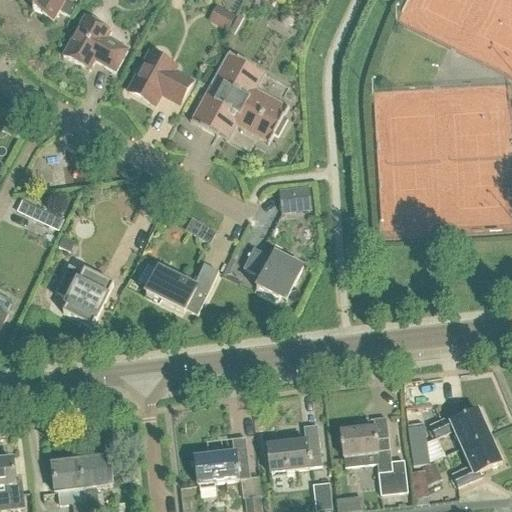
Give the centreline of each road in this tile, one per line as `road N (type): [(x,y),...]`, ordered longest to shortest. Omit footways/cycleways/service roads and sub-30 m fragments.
road 1 (unclassified): [(143,375),(511,329)]
road 2 (residential): [(243,215),(0,82)]
road 3 (unclassified): [(0,392),(143,375)]
road 4 (residential): [(160,511),(143,375)]
